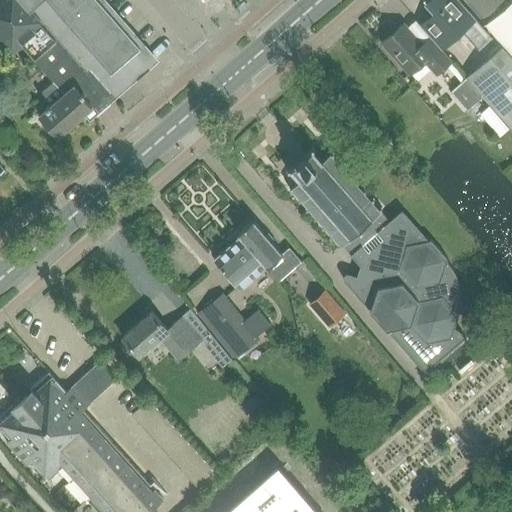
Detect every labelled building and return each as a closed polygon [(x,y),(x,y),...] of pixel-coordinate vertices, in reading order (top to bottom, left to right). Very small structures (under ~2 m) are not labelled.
[(0,0),(0,46),(2,44),(11,55),(22,46),(53,82),(64,94),(75,84),(94,105),(111,91),(87,64),(81,69),(20,0),(0,0)] [(20,0),(81,69),(87,64),(111,91),(127,77),(146,61),(137,51),(140,49),(97,0),(20,0)] [(245,0),(235,8),(240,14),(250,6),(245,0)] [(434,14),(421,25),(442,48),(464,29),(475,20),(457,0),(424,0),(423,1),(434,14)] [(511,0),(464,0),(480,17),(490,9),(496,16),(486,25),(511,54),(511,0)] [(424,60),(436,74),(451,61),(430,37),(421,45),(403,23),(382,42),(409,73),(424,60)] [(488,58),(466,77),(483,95),(511,128),(511,57),(502,46),(492,35),(490,37),(480,47),(478,48),(488,58)] [(466,77),(451,91),(468,109),(483,95),(466,77)] [(41,92),(41,97),(49,106),(42,113),(61,134),(94,105),(75,84),(64,94),(53,82),(41,92)] [(442,110),(435,116),(440,121),(446,115),(442,110)] [(287,168),(287,169),(290,170),(299,180),(291,187),(292,188),(291,189),(292,191),(293,190),(299,197),(298,198),(300,200),(301,199),(307,206),(306,207),(308,209),(309,208),(315,215),(314,216),(315,218),(316,217),(323,225),(322,225),(324,227),(324,226),(331,234),(330,235),(332,236),(333,236),(339,243),(338,244),(339,245),(341,244),(341,245),(342,244),(351,254),(364,270),(363,274),(362,277),(349,273),(348,273),(347,273),(346,273),(346,274),(345,274),(344,275),(344,276),(343,276),(343,277),(343,278),(343,279),(344,280),(344,281),(363,302),(365,305),(368,306),(371,308),(370,310),(387,329),(388,328),(390,332),(391,334),(425,373),(457,345),(466,337),(460,331),(457,329),(454,327),(459,313),(457,312),(459,308),(460,303),(460,299),(460,295),(460,290),(459,286),(458,282),(457,277),(455,273),(453,270),(447,260),(448,258),(431,239),(429,240),(402,209),(390,220),(380,209),(382,208),(380,207),(379,207),(373,200),(373,199),(372,197),(371,198),(365,191),(365,190),(364,189),(363,189),(356,182),(357,181),(356,180),(355,181),(348,173),(349,172),(348,171),(347,171),(340,164),(341,163),(340,162),(339,163),(332,155),(333,154),(332,153),(331,153),(330,153),(321,160),(313,150),(313,147),(311,147),(311,150),(306,154),(305,152),(303,154),(296,161),(294,162),(295,163),(290,168),(287,168)] [(281,252),(253,220),(237,233),(239,236),(214,258),(241,288),(266,266),(279,281),(301,261),(287,246),(281,252)] [(311,303),(329,326),(345,312),(327,290),(311,303)] [(271,324),(257,308),(245,319),(220,292),(197,313),(237,358),(260,337),(259,335),(271,324)] [(134,325),(122,336),(139,355),(159,338),(179,361),(202,340),(223,366),(231,359),(191,309),(183,316),(172,325),(168,329),(165,326),(152,310),(134,325)] [(5,442),(26,466),(31,463),(46,480),(57,471),(95,511),(149,511),(163,500),(82,412),(117,380),(99,361),(72,385),(79,393),(72,400),(63,393),(47,372),(29,388),(32,392),(14,408),(11,404),(0,414),(0,429),(8,439),(5,442)] [(256,391),(246,400),(254,410),(264,402),(256,391)] [(132,417),(146,432),(164,416),(150,400),(132,417)] [(146,432),(160,447),(178,431),(164,416),(146,432)] [(160,447),(174,463),(192,447),(178,431),(160,447)] [(174,463),(188,478),(206,462),(192,447),(174,463)] [(206,462),(188,478),(203,496),(221,479),(206,462)] [(316,511),(278,467),(226,511),(316,511)]
